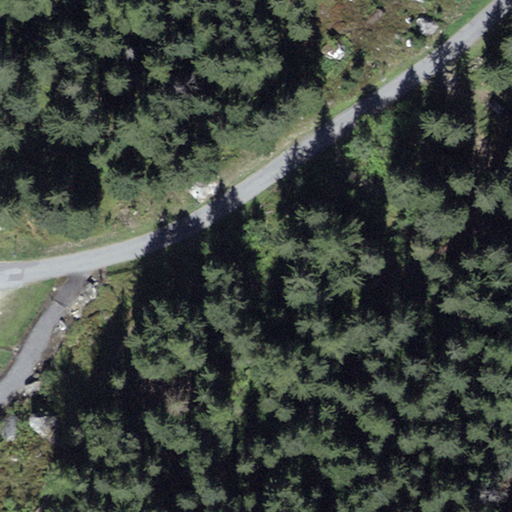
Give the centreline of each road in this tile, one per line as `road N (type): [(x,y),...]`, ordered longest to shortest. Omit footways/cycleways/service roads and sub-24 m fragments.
road 1 (residential): [(508,0),(193,224),(80,262),(0,275)]
road 2 (track): [(0,397),(80,276),(80,262)]
